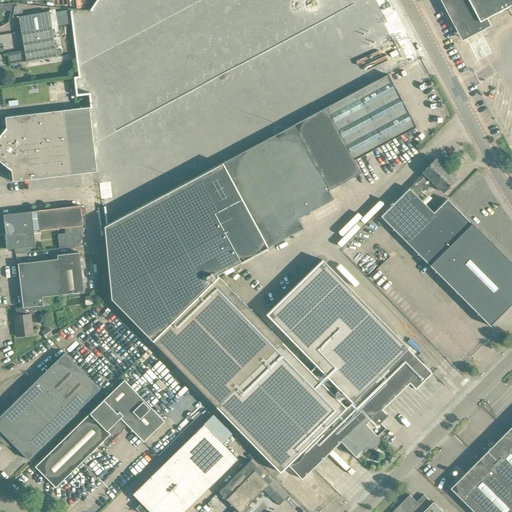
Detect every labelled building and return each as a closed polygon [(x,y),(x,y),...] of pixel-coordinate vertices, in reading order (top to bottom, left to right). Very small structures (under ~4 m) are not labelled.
[(486,19),(511,5),(511,0),(458,0),(470,21),(468,22),(468,23),(461,27),(460,30),(463,36),(467,37),(487,27),(488,22),(486,19)] [(23,16),(18,16),(21,32),(51,26),(48,11),(23,16)] [(51,26),(21,32),(26,62),(56,57),(51,26)] [(356,91),(384,143),(415,126),(387,74),(356,91)] [(353,160),(384,143),(356,91),(325,108),(353,160)] [(6,128),(0,134),(0,161),(11,170),(12,181),(96,171),(89,107),(5,117),(6,128)] [(360,173),(353,160),(325,108),(293,124),(328,190),(360,173)] [(333,199),(328,190),(293,124),(258,143),(298,218),(333,199)] [(419,142),(415,146),(419,150),(423,146),(419,142)] [(303,228),(298,218),(258,143),(222,162),(240,197),(224,205),(231,219),(247,210),(267,248),(303,228)] [(433,182),(446,169),(436,159),(423,172),(425,174),(410,189),(409,188),(381,216),(405,241),(433,213),(421,201),(417,197),(433,182)] [(217,275),(267,248),(247,210),(231,219),(224,205),(240,197),(222,162),(103,225),(111,299),(152,341),(198,295),(192,289),(202,278),(208,285),(217,276),(217,275)] [(446,169),(433,182),(443,192),(456,179),(446,169)] [(489,324),(511,301),(511,264),(447,199),(433,213),(405,241),(490,326),(490,325),(489,324)] [(5,232),(82,223),(80,205),(2,215),(3,215),(5,232)] [(77,246),(83,234),(82,223),(5,232),(6,234),(4,234),(6,249),(34,246),(33,232),(63,228),(66,248),(77,246)] [(57,259),(17,263),(22,299),(22,307),(41,305),(43,305),(42,297),(84,292),(79,252),(57,255),(57,259)] [(198,295),(152,341),(273,465),(280,472),(288,464),(302,479),(340,441),(355,456),(366,446),(373,448),(379,443),(376,435),(384,428),(380,423),(388,415),(382,409),(409,382),(415,388),(431,373),(322,260),(266,314),(261,320),(217,276),(208,285),(202,278),(192,289),(198,295)] [(93,295),(84,295),(85,305),(94,304),(93,295)] [(16,316),(14,316),(17,336),(33,334),(31,315),(42,313),(41,305),(22,307),(15,308),(16,316)] [(64,353),(0,415),(0,430),(28,459),(100,389),(64,353)] [(124,380),(35,467),(55,488),(123,421),(143,442),(163,422),(124,380)] [(220,442),(203,424),(132,494),(142,504),(137,509),(139,511),(142,511),(146,508),(149,511),(220,442)] [(511,511),(511,427),(451,488),(475,511),(511,511)] [(183,511),(238,459),(220,442),(149,511),(183,511)] [(263,490),(268,484),(269,485),(273,481),(251,460),(247,464),(246,463),(218,491),(236,508),(232,511),(271,511),(245,511),(251,506),(248,504),(263,490)] [(268,484),(263,490),(272,498),(277,493),(269,485),(268,484)] [(444,511),(441,509),(434,502),(433,503),(424,495),(417,502),(410,495),(392,511),(444,511)]
